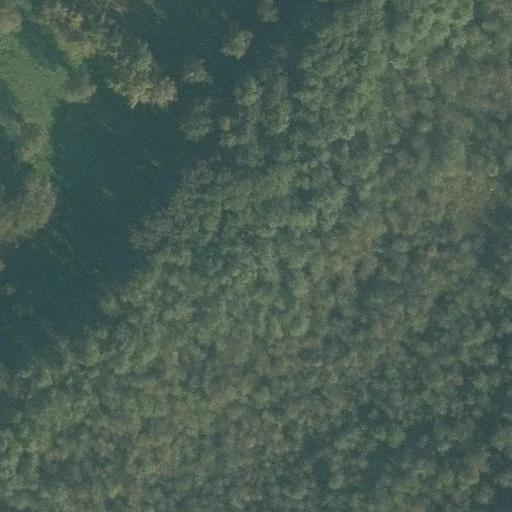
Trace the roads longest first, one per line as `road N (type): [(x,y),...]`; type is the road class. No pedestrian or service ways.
road 1 (track): [(0,338),(33,311),(212,101)]
road 2 (track): [(287,0),(212,101),(84,0)]
